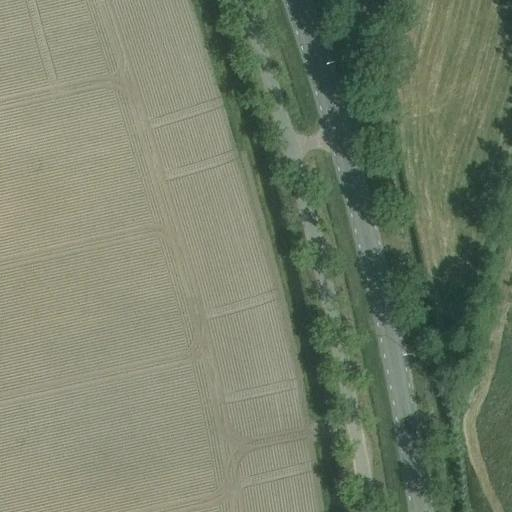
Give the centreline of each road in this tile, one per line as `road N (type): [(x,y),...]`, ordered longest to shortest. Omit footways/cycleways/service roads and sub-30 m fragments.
road 1 (unclassified): [(368,511),(322,270),(243,0)]
road 2 (secondary): [(420,511),(382,300),(296,0)]
